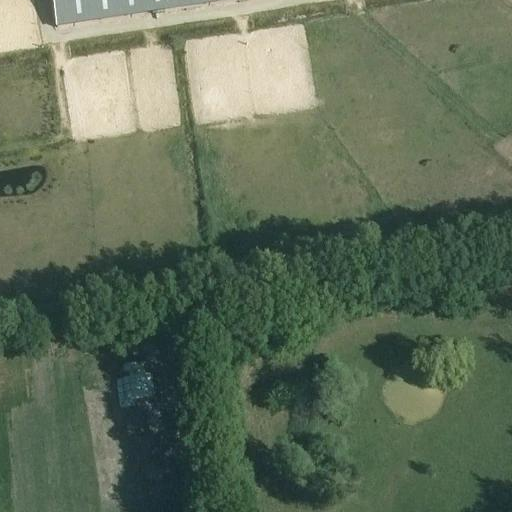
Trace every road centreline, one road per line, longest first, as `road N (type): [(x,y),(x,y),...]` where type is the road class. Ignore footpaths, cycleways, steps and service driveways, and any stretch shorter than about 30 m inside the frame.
road 1 (track): [(511,241),(0,321)]
road 2 (track): [(153,298),(181,511)]
